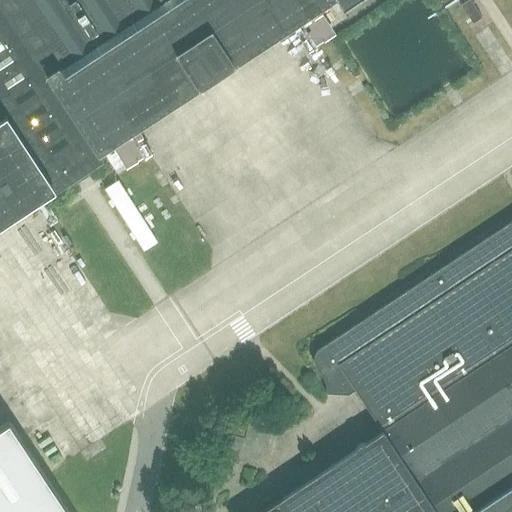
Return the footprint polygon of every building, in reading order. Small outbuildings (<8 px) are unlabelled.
[(294,24),(330,0),(0,0),(0,1),(99,152),(128,133),(294,24)] [(337,0),(344,10),(360,0),(337,0)] [(470,0),(466,0),(460,4),(472,22),(481,17),(470,0)] [(0,106),(50,184),(55,191),(104,160),(99,152),(0,1),(0,106)] [(0,216),(50,184),(0,106),(0,216)] [(129,164),(119,148),(108,155),(119,171),(129,164)] [(511,511),(511,220),(320,348),(314,357),(316,367),(322,375),(326,384),(326,393),(349,394),(355,390),(383,431),(260,511),(511,511)] [(9,421),(0,427),(0,511),(68,511),(45,476),(42,471),(9,421)]
